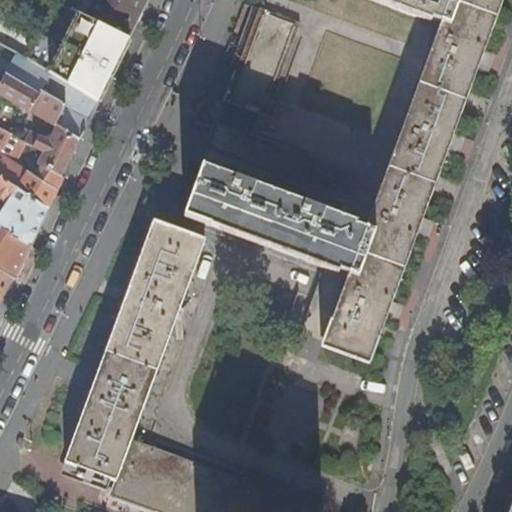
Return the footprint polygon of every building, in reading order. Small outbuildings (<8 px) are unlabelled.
[(0,0),(0,21),(10,0),(0,0)] [(53,0),(55,1),(72,9),(75,0),(53,0)] [(92,0),(75,0),(72,9),(85,15),(92,0)] [(146,4),(147,0),(92,0),(85,15),(130,37),(142,11),(146,4)] [(260,0),(258,7),(262,9),(218,125),(312,159),(302,183),(349,200),(342,219),(325,213),(310,207),(254,187),(239,181),(202,168),(184,218),(324,269),(300,333),(325,342),(322,348),(370,365),(390,309),(419,231),(451,145),(481,62),(500,10),(503,0),(260,0)] [(111,75),(130,37),(85,15),(72,9),(55,1),(27,60),(75,88),(98,101),(111,75)] [(0,44),(0,58),(11,65),(7,71),(8,72),(7,75),(52,97),(66,105),(75,88),(27,60),(14,51),(0,44)] [(0,58),(0,67),(2,68),(7,71),(11,65),(0,58)] [(0,75),(5,79),(7,75),(8,72),(7,71),(2,68),(0,71),(0,75)] [(1,86),(0,87),(0,94),(56,124),(65,107),(66,105),(52,97),(7,75),(5,79),(1,86)] [(89,120),(98,101),(75,88),(66,105),(65,107),(89,120)] [(65,107),(56,124),(55,125),(56,126),(80,140),(89,120),(65,107)] [(21,126),(15,137),(26,142),(46,152),(40,163),(62,177),(80,140),(56,126),(49,139),(21,126)] [(0,176),(49,209),(58,190),(35,175),(16,162),(26,142),(15,137),(0,129),(0,176)] [(35,175),(58,190),(63,178),(62,177),(40,163),(35,175)] [(243,173),(239,181),(254,187),(257,178),(243,173)] [(0,227),(32,245),(49,209),(0,176),(0,227)] [(313,198),(310,207),(325,213),(329,204),(313,198)] [(156,224),(135,281),(130,296),(98,384),(67,471),(103,483),(106,475),(116,479),(112,492),(166,511),(222,511),(238,470),(135,432),(204,242),(156,224)] [(0,301),(12,276),(15,279),(32,245),(0,227),(0,301)]
